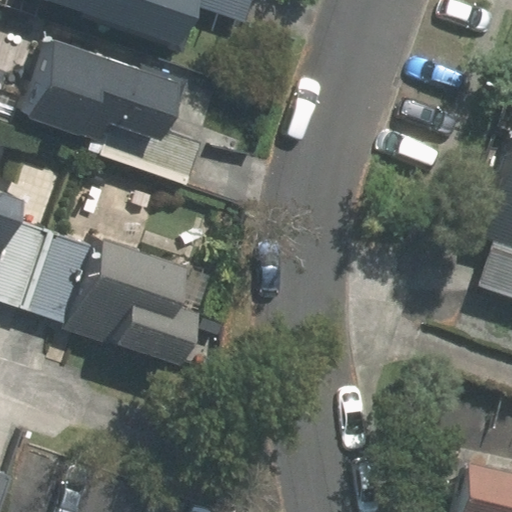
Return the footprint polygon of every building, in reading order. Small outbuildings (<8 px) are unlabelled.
[(244,0),(37,0),(162,44),(177,0),(189,0),(238,17),(244,0)] [(179,79),(36,39),(13,121),(156,161),(179,79)] [(511,141),(499,137),(468,230),(511,244),(511,141)] [(0,316),(164,363),(193,260),(0,205),(0,316)] [(511,258),(484,250),(467,302),(511,315),(511,258)] [(511,511),(511,470),(468,461),(457,511),(511,511)]
